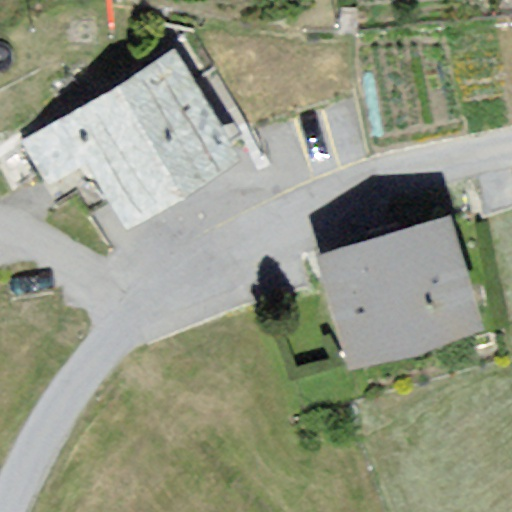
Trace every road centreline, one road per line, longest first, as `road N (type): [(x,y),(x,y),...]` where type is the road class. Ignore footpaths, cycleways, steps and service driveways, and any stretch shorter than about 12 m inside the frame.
road 1 (residential): [(291,210),(212,252),(76,377),(4,511)]
road 2 (tertiary): [(511,146),(368,178),(291,210)]
